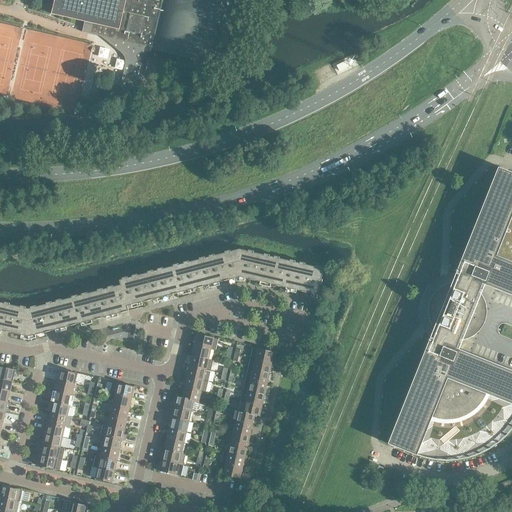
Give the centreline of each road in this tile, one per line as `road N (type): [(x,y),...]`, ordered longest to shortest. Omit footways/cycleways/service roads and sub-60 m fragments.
road 1 (primary): [(0,231),(103,226),(292,181),(450,94),(511,43)]
road 2 (primary): [(472,0),(376,70),(289,118),(119,171),(0,176)]
road 3 (unclassified): [(380,457),(434,477),(511,462)]
road 4 (residential): [(12,479),(41,352)]
road 5 (residential): [(166,374),(56,348),(41,352)]
